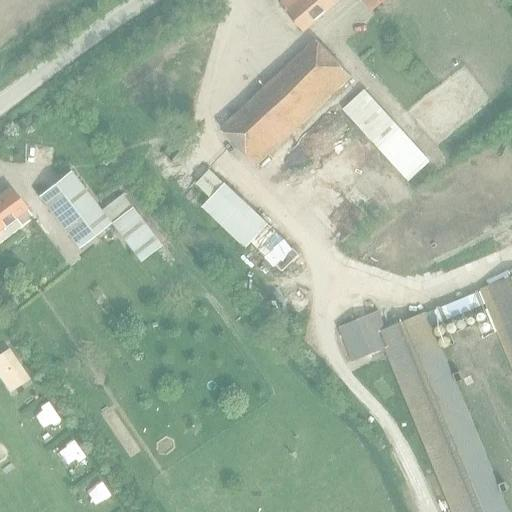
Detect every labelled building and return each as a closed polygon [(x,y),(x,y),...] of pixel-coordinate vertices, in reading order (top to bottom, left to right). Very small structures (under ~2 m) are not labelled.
[(304,30),(338,0),(283,0),(280,3),(304,30)] [(363,0),(371,9),(382,0),(363,0)] [(256,164),(352,76),(317,38),(221,126),(256,164)] [(364,89),(343,108),(408,180),(429,161),(364,89)] [(123,194),(103,210),(73,171),(40,196),(80,247),(112,222),(143,261),(163,245),(123,194)] [(244,248),(267,225),(225,182),(202,205),(244,248)] [(0,226),(26,208),(10,186),(0,193),(0,226)] [(509,511),(432,325),(488,302),(511,360),(511,276),(483,289),(483,290),(428,313),(427,312),(387,328),(379,309),(338,326),(352,358),(385,344),(454,511),(509,511)] [(0,355),(0,376),(10,392),(31,378),(10,348),(0,355)]
